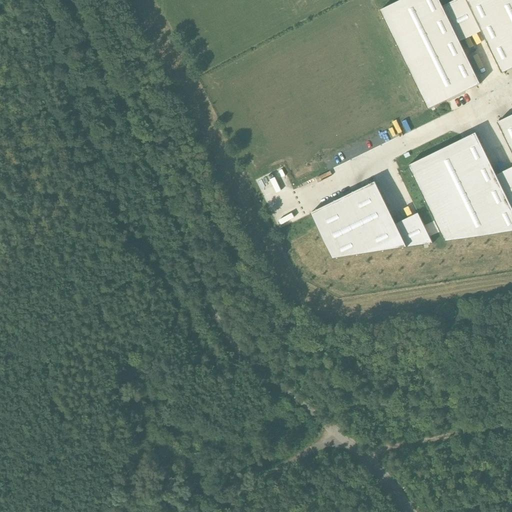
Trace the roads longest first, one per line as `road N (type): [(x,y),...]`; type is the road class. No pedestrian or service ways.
road 1 (track): [(70,0),(243,353),(367,460),(408,511)]
road 2 (track): [(348,442),(313,450),(211,511)]
road 3 (track): [(367,460),(511,422)]
